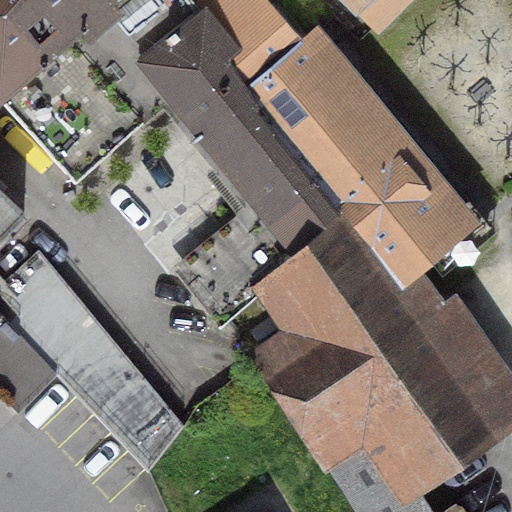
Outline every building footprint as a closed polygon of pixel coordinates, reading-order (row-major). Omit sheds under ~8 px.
[(0,0),(0,96),(77,182),(174,96),(265,207),(182,274),(222,326),(274,282),(290,267),(284,259),(341,212),(276,133),(277,131),(258,108),(260,106),(247,85),(229,55),(234,51),(196,4),(192,0),(0,0)] [(302,37),(268,0),(200,0),(196,4),(234,51),(229,55),(247,85),(302,37)] [(427,255),(458,229),(348,95),(311,49),(318,43),(312,36),(308,36),(305,39),(302,37),(247,85),(260,106),(258,108),(277,131),(276,133),(341,212),(394,282),(397,280),(427,255)] [(368,78),(348,95),(458,229),(427,255),(443,274),(495,230),(468,197),(458,204),(438,180),(445,174),(368,78)] [(0,237),(23,213),(0,190),(0,312),(57,373),(148,471),(184,426),(38,250),(6,282),(0,275),(0,237)] [(274,282),(310,334),(263,368),(317,451),(367,416),(414,484),(416,483),(499,426),(397,280),(394,282),(341,212),(284,259),(290,267),(274,282)] [(0,392),(19,411),(57,373),(0,312),(0,392)] [(435,511),(416,483),(414,484),(367,416),(317,451),(355,511),(435,511)]
